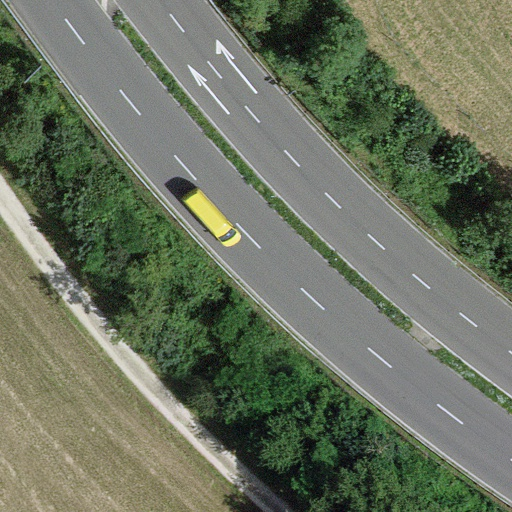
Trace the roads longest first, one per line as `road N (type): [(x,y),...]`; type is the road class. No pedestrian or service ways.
road 1 (secondary): [(55,0),(204,191),(346,331),(511,464)]
road 2 (secondary): [(511,353),(406,270),(257,118),(161,0)]
road 3 (track): [(282,511),(140,375),(0,198)]
